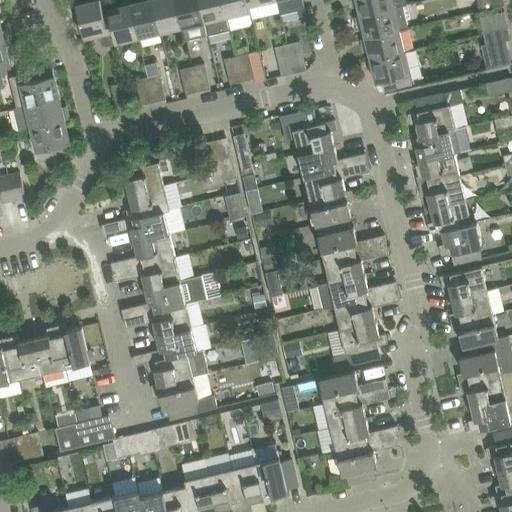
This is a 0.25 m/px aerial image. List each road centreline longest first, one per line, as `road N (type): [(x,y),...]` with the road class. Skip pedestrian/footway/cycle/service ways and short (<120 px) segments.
road 1 (residential): [(429,470),(433,448),(410,350),(423,320),(380,122),(350,93),(327,85)]
road 2 (residential): [(327,85),(141,129),(103,146)]
road 3 (residential): [(133,409),(96,254),(64,213)]
road 4 (residential): [(103,146),(88,120),(59,0)]
